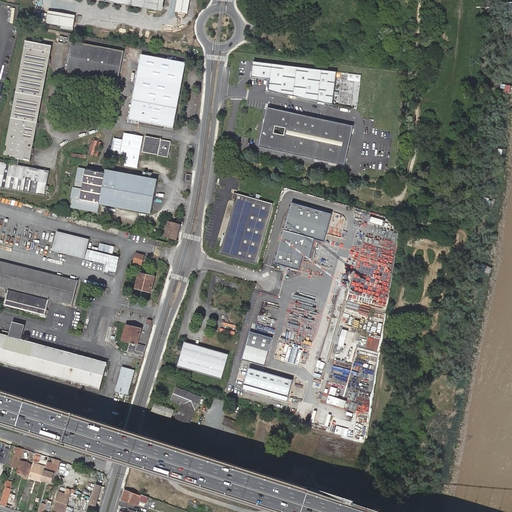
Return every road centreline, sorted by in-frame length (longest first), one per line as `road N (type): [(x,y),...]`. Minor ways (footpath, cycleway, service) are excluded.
road 1 (unclassified): [(111,511),(197,238),(227,46)]
road 2 (unclassified): [(206,42),(193,201),(114,469)]
road 3 (motorway): [(348,511),(0,400)]
road 4 (motorway): [(0,413),(309,511)]
road 5 (unknown): [(328,290),(350,218),(300,200),(285,204),(265,280)]
road 6 (unknown): [(119,125),(62,137),(45,126),(56,47)]
road 7 (unknown): [(62,0),(160,16),(173,0)]
